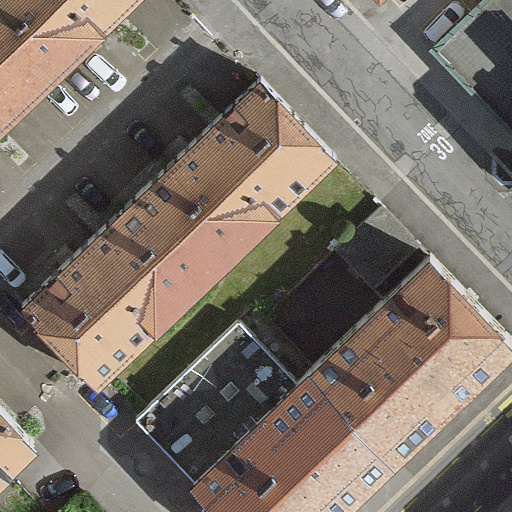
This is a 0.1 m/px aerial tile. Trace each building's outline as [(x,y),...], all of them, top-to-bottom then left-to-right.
[(0,0),(0,123),(95,33),(62,0),(0,0)] [(62,0),(95,33),(129,0),(62,0)] [(511,0),(494,0),(439,53),(511,130),(511,0)] [(272,213),(339,149),(263,70),(196,134),(272,213)] [(158,321),(272,213),(196,134),(82,242),(158,321)] [(98,378),(158,321),(82,242),(22,300),(98,378)] [(395,448),(509,336),(423,248),(308,360),(395,448)] [(226,511),(327,511),(395,448),(308,360),(190,475),(226,511)] [(0,467),(5,462),(35,432),(0,394),(0,467)]
